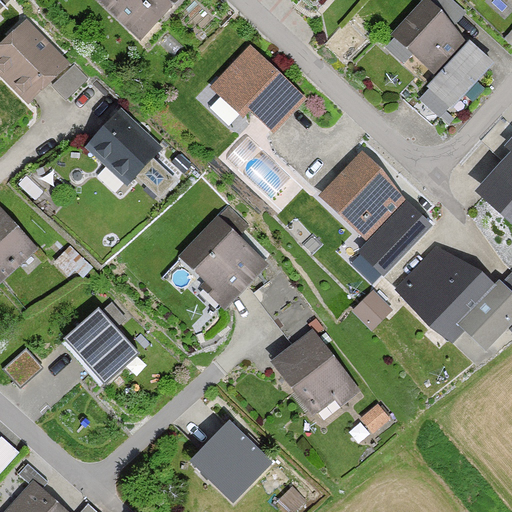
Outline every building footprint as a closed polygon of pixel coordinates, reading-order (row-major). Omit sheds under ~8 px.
[(191,1),(189,0),(106,0),(103,4),(147,46),(191,1)] [(463,111),(501,65),(427,4),(398,39),(446,78),(437,89),(463,111)] [(74,73),(26,28),(0,56),(0,74),(39,110),(74,73)] [(312,104),(254,51),(216,93),(250,124),(258,116),(282,138),(312,104)] [(90,156),(136,193),(167,155),(121,118),(90,156)] [(423,209),(367,157),(325,204),(382,255),(423,209)] [(511,167),(486,200),(511,220),(511,167)] [(44,257),(2,212),(0,213),(0,292),(3,296),(44,257)] [(186,256),(238,310),(279,271),(227,217),(186,256)] [(511,290),(496,277),(438,253),(401,296),(462,349),(475,334),(505,359),(511,350),(511,290)] [(373,324),(394,303),(374,283),(353,304),(373,324)] [(146,356),(104,310),(67,344),(109,390),(146,356)] [(361,393),(313,337),(279,365),(323,416),(339,402),(344,407),(361,393)] [(27,346),(5,366),(22,385),(44,365),(27,346)] [(391,423),(378,408),(365,419),(378,434),(391,423)] [(276,469),(230,429),(196,467),(242,507),(276,469)] [(71,511),(39,486),(18,511),(71,511)] [(80,511),(104,511),(90,498),(79,510),(80,511)]
